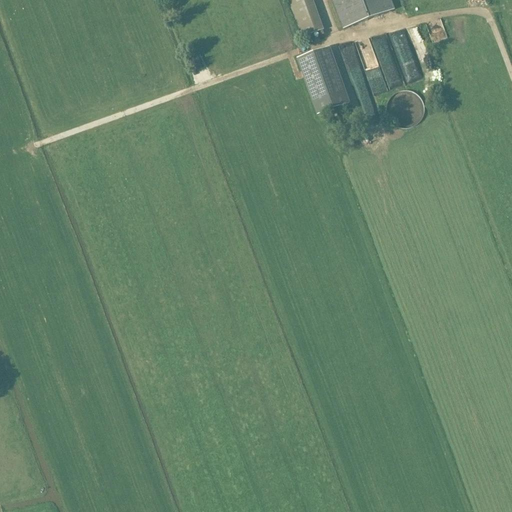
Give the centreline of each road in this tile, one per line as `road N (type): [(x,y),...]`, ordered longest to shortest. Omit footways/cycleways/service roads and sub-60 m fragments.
road 1 (track): [(335,40),(39,139)]
road 2 (track): [(511,51),(500,21),(470,5),(335,40),(319,0)]
